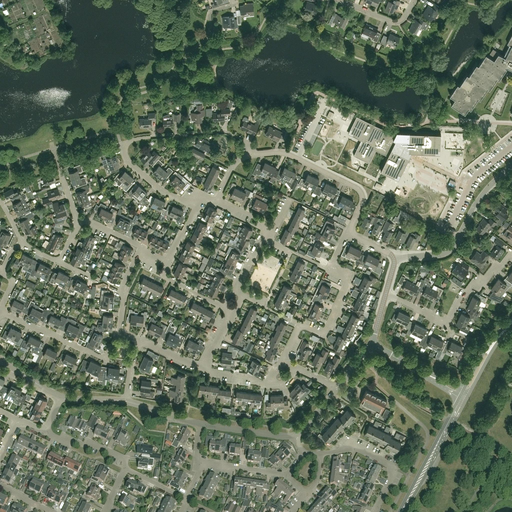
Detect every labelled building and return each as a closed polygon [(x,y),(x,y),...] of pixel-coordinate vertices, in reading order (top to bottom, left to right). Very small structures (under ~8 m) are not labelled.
[(389,1),(386,9),(393,12),(394,8),(397,9),(400,1),(397,0),(394,0),(393,2),(389,1)] [(315,4),(307,2),(304,11),(308,13),(309,11),(316,14),(318,6),(315,5),(315,4)] [(240,6),(241,16),(245,16),(244,14),(252,13),(252,9),(253,9),(253,3),(246,4),(246,5),(240,6)] [(428,6),(423,15),(433,21),(436,16),(436,17),(441,8),(434,4),(432,8),(428,6)] [(331,25),(333,21),(341,25),(343,21),(346,23),(349,18),(346,16),(345,18),(334,12),(330,19),(328,24),(331,25)] [(238,27),(237,22),(233,22),(233,16),(222,17),(223,27),(230,26),(231,28),(238,27)] [(426,22),(420,18),(418,21),(414,19),(412,25),(409,30),(416,34),(420,28),(422,29),(425,24),(427,26),(428,23),(426,22)] [(366,24),(363,33),(373,38),(373,40),(377,42),(380,35),(376,33),(378,29),(366,24)] [(384,35),(380,43),(386,46),(387,43),(396,47),(400,38),(390,33),(389,37),(384,35)] [(500,54),(493,49),(489,56),(486,54),(479,65),(476,64),(469,75),(467,74),(460,85),(458,84),(450,96),(455,99),(451,104),(465,113),(468,108),(471,109),(478,98),(480,99),(487,88),(489,89),(497,78),(499,79),(507,68),(506,68),(507,67),(511,69),(511,112),(511,115),(511,34),(507,44),(509,45),(504,56),(500,54)] [(204,109),(202,110),(202,104),(197,105),(197,108),(196,108),(195,110),(195,112),(191,113),(192,120),(195,120),(195,122),(202,122),(201,116),(204,115),(204,109)] [(213,114),(213,120),(220,120),(225,120),(224,115),(230,115),(230,109),(224,109),(224,112),(212,113),(212,108),(206,108),(206,116),(212,115),(212,114),(213,114)] [(149,118),(143,118),(139,119),(140,127),(147,127),(152,127),(151,120),(155,120),(154,113),(148,113),(149,118)] [(321,124),(328,126),(332,115),(324,113),(321,124)] [(164,119),(163,120),(164,126),(173,125),(173,120),(180,120),(180,114),(172,114),(172,116),(169,117),(169,114),(163,116),(164,119)] [(381,171),(394,177),(396,173),(400,175),(409,157),(407,156),(408,154),(409,152),(411,152),(435,154),(435,149),(438,149),(440,149),(441,134),(397,132),(395,135),(356,116),(350,129),(352,130),(354,131),(352,136),(361,140),(363,141),(362,143),(361,145),(359,144),(353,155),(369,163),(375,150),(388,156),(381,171)] [(254,125),(248,122),(249,120),(249,119),(245,117),(244,117),(243,119),(243,120),(244,121),(241,128),(248,131),(247,132),(254,135),(259,125),(255,123),(254,125)] [(282,132),(269,126),(265,134),(274,139),(278,141),(280,138),(283,139),(286,131),(283,130),(282,132)] [(203,139),(199,148),(211,154),(215,145),(203,139)] [(206,154),(196,149),(193,148),(190,154),(202,161),(206,154)] [(153,164),(156,161),(160,156),(154,151),(151,154),(148,150),(145,153),(146,154),(141,160),(147,165),(150,162),(153,164)] [(102,159),(103,165),(108,163),(117,160),(116,155),(109,157),(108,153),(102,155),(104,159),(102,159)] [(153,172),(157,176),(163,169),(161,166),(163,163),(158,159),(154,164),(157,167),(153,172)] [(108,163),(103,165),(105,168),(106,168),(108,174),(115,171),(114,168),(120,166),(117,160),(108,163)] [(265,177),(266,173),(271,165),(265,162),(263,167),(261,166),(260,168),(259,167),(258,170),(255,169),(253,174),(255,175),(256,173),(259,175),(259,174),(265,177)] [(78,172),(80,172),(83,171),(81,164),(74,167),(75,170),(69,173),(71,178),(79,175),(78,172)] [(279,171),(275,169),(276,168),(271,165),(266,173),(272,176),(269,181),(273,183),(275,178),(276,176),(279,171)] [(207,169),(218,174),(220,169),(213,166),(212,169),(208,167),(207,169)] [(165,171),(163,169),(157,176),(161,180),(166,175),(168,177),(173,171),(169,167),(168,167),(165,171)] [(279,171),(276,176),(275,178),(281,181),(282,182),(283,183),(286,178),(286,179),(290,170),(284,167),(282,173),(279,171)] [(216,179),(218,174),(207,169),(206,171),(210,173),(208,175),(216,179)] [(119,186),(123,182),(129,174),(125,170),(121,176),(118,174),(113,179),(117,183),(119,186)] [(296,173),(290,170),(286,179),(287,179),(287,181),(287,182),(287,183),(288,184),(289,185),(290,185),(291,185),(290,187),(294,189),(298,180),(295,179),(296,177),(294,177),(296,173)] [(175,186),(181,179),(178,177),(179,175),(175,171),(171,176),(174,178),(170,182),(175,186)] [(41,185),(43,191),(51,188),(50,184),(55,182),(53,174),(43,178),(45,184),(41,185)] [(129,174),(123,182),(119,186),(120,185),(124,188),(124,189),(126,191),(131,185),(129,183),(133,178),(129,174)] [(305,180),(301,178),(298,185),(308,189),(314,177),(308,174),(305,180)] [(87,183),(86,179),(85,177),(81,178),(79,175),(71,178),(73,184),(79,182),(80,186),(87,183)] [(208,175),(207,178),(204,177),(203,179),(213,184),(216,179),(208,175)] [(308,189),(310,185),(313,187),(311,190),(314,191),(313,193),(316,194),(320,187),(316,186),(319,180),(314,177),(308,189)] [(183,181),(181,179),(175,186),(179,190),(183,186),(186,189),(191,183),(185,179),(183,181)] [(211,189),(213,184),(203,179),(202,181),(205,182),(204,185),(211,189)] [(230,196),(236,199),(240,190),(235,187),(236,184),(233,183),(230,188),(233,190),(230,196)] [(322,191),(328,194),(332,186),(326,183),(323,189),(320,187),(316,194),(320,196),(322,191)] [(89,191),(88,185),(81,187),(82,191),(76,193),(78,199),(88,196),(86,192),(89,191)] [(132,197),(134,194),(137,196),(143,189),(139,185),(134,190),(132,188),(127,193),(132,197)] [(334,203),(336,199),(338,196),(334,195),(337,189),(332,186),(328,194),(333,197),(331,201),(334,203)] [(21,195),(19,192),(18,190),(14,192),(12,188),(4,193),(7,198),(10,197),(12,200),(21,195)] [(43,200),(44,205),(52,203),(51,200),(60,197),(58,189),(52,191),(48,192),(50,198),(43,200)] [(147,202),(145,200),(147,198),(145,195),(147,193),(143,189),(137,196),(139,198),(137,200),(142,204),(139,208),(141,210),(145,205),(146,203),(147,202)] [(240,190),(236,199),(242,201),(245,195),(248,197),(251,191),(245,189),(244,192),(240,190)] [(258,209),(262,201),(263,197),(255,193),(256,190),(254,189),(250,198),(251,199),(253,200),(252,201),(254,202),(252,206),(258,209)] [(491,193),(489,197),(491,198),(489,201),(496,205),(500,198),(491,193)] [(24,199),(26,198),(24,194),(17,198),(19,201),(13,205),(15,209),(23,205),(27,203),(24,199)] [(86,207),(87,210),(87,211),(87,212),(88,213),(92,208),(92,207),(91,205),(93,205),(96,202),(95,200),(94,198),(91,199),(90,195),(88,196),(78,199),(80,205),(86,203),(87,207),(86,207)] [(339,208),(340,205),(344,207),(348,198),(342,196),(340,201),(336,199),(334,203),(333,205),(339,208)] [(160,199),(155,197),(151,205),(156,208),(160,199)] [(265,202),(262,201),(263,198),(263,197),(262,201),(258,209),(263,212),(265,208),(266,209),(267,206),(270,208),(272,202),(267,199),(265,202)] [(355,205),(352,203),(353,201),(348,198),(344,207),(346,208),(345,211),(348,212),(347,212),(351,214),(355,205)] [(164,215),(166,210),(166,209),(162,208),(165,202),(160,199),(156,208),(162,211),(161,213),(164,215)] [(55,209),(56,213),(67,209),(65,204),(63,204),(59,205),(58,202),(49,205),(50,208),(53,207),(53,209),(55,209)] [(29,208),(27,203),(23,205),(15,209),(18,214),(24,211),(25,214),(31,211),(29,208)] [(107,210),(105,209),(106,206),(103,204),(101,203),(97,210),(100,211),(98,215),(103,218),(107,210)] [(500,218),(499,219),(497,222),(501,225),(502,223),(501,223),(508,215),(505,212),(507,209),(499,203),(495,209),(498,211),(496,215),(500,218)] [(169,219),(171,215),(174,217),(178,208),(173,205),(170,212),(166,210),(164,215),(163,216),(167,218),(169,219)] [(205,211),(206,212),(214,216),(216,213),(220,215),(223,210),(218,207),(216,210),(209,206),(207,210),(206,209),(206,210),(205,210),(205,211)] [(303,213),(305,210),(301,208),(299,207),(296,213),(303,216),(305,214),(303,213)] [(107,210),(103,218),(109,221),(111,216),(114,217),(117,211),(112,208),(110,212),(107,210)] [(122,209),(120,208),(117,213),(120,215),(119,216),(120,217),(117,225),(122,227),(127,216),(120,213),(122,209)] [(178,208),(174,217),(179,219),(177,223),(181,225),(184,219),(180,217),(183,210),(178,208)] [(55,224),(55,226),(62,227),(63,223),(62,218),(67,216),(67,215),(69,215),(67,209),(56,213),(57,217),(53,218),(55,224)] [(23,228),(31,224),(29,221),(32,219),(31,217),(34,216),(32,212),(22,217),(24,220),(20,222),(23,228)] [(209,220),(208,223),(213,225),(214,223),(212,221),(213,218),(218,220),(219,218),(214,216),(206,212),(205,215),(204,214),(203,216),(202,215),(202,217),(204,217),(209,220)] [(302,219),(303,216),(296,213),(293,219),(299,221),(301,218),(302,219)] [(133,219),(127,216),(122,227),(126,229),(130,222),(131,222),(132,221),(135,222),(138,217),(135,215),(133,219)] [(370,221),(372,223),(375,217),(370,215),(369,218),(365,217),(361,225),(367,228),(370,221)] [(380,220),(381,219),(376,216),(375,217),(372,223),(375,224),(372,231),(378,233),(383,221),(380,220)] [(325,230),(333,234),(335,228),(333,227),(334,226),(331,225),(332,224),(333,224),(334,221),(328,218),(326,221),(329,222),(325,230)] [(476,229),(483,234),(491,224),(494,226),(496,223),(490,218),(488,222),(483,218),(480,223),(481,223),(476,229)] [(293,219),(291,224),(298,228),(299,225),(298,225),(299,221),(293,219)] [(137,238),(138,236),(142,228),(139,227),(141,222),(136,220),(134,225),(136,226),(133,234),(136,235),(135,236),(137,237),(136,237),(137,238)] [(382,238),(388,241),(392,232),(389,230),(393,224),(387,221),(383,230),(385,232),(382,238)] [(213,225),(208,223),(206,225),(199,222),(198,225),(196,224),(196,226),(195,225),(195,227),(196,227),(205,231),(207,232),(208,229),(211,230),(213,225)] [(32,227),(31,224),(23,228),(26,234),(28,233),(29,235),(38,231),(35,226),(32,227)] [(147,233),(150,234),(152,229),(149,227),(148,231),(144,229),(147,225),(144,224),(142,228),(138,236),(141,238),(141,239),(142,240),(143,241),(144,239),(147,233)] [(292,232),(294,233),(295,230),(297,230),(298,228),(291,224),(288,230),(292,232)] [(0,225),(0,235),(9,240),(11,235),(5,232),(6,228),(0,225)] [(238,228),(250,234),(252,229),(243,225),(242,228),(239,226),(238,228)] [(62,227),(55,226),(54,229),(53,228),(51,234),(53,235),(51,238),(60,243),(63,237),(57,234),(59,230),(62,231),(62,227)] [(503,234),(511,240),(511,228),(509,226),(503,234)] [(192,232),(194,233),(202,237),(203,234),(208,236),(210,237),(211,235),(209,234),(207,232),(205,231),(196,227),(195,230),(194,230),(193,231),(192,232)] [(240,232),(239,235),(249,240),(248,239),(250,234),(238,228),(237,230),(240,232)] [(407,236),(409,230),(406,229),(404,228),(403,231),(399,230),(395,238),(401,241),(404,234),(407,236)] [(157,231),(152,229),(150,234),(152,235),(149,243),(152,244),(151,245),(152,246),(153,247),(154,245),(158,237),(155,236),(157,231)] [(290,235),(292,232),(288,230),(286,229),(283,235),(291,238),(292,236),(290,235)] [(333,234),(325,230),(322,235),(317,232),(315,236),(316,236),(322,239),(324,236),(330,239),(333,234)] [(87,233),(85,238),(93,242),(95,240),(98,241),(101,237),(95,234),(94,237),(87,233)] [(160,233),(158,237),(154,245),(157,247),(157,248),(158,249),(159,250),(160,248),(163,240),(160,238),(163,234),(160,233)] [(206,239),(202,237),(194,233),(192,236),(191,235),(191,236),(190,236),(189,237),(191,238),(199,242),(201,239),(205,241),(206,239)] [(406,244),(412,246),(415,240),(418,242),(421,235),(415,233),(414,237),(410,235),(406,244)] [(239,238),(238,241),(247,245),(249,240),(239,235),(237,234),(236,236),(239,238)] [(9,240),(0,235),(0,241),(6,245),(9,240)] [(166,235),(163,240),(160,248),(163,249),(162,251),(163,251),(163,252),(164,252),(165,251),(169,243),(171,245),(174,239),(171,238),(169,242),(166,241),(168,236),(166,235)] [(289,241),(291,238),(283,235),(280,241),(286,244),(288,240),(289,241)] [(315,244),(314,246),(322,251),(325,246),(320,243),(322,239),(316,236),(313,242),(315,244)] [(57,249),(60,243),(51,238),(49,242),(46,240),(45,242),(44,242),(43,245),(54,251),(56,248),(57,249)] [(85,247),(90,250),(92,251),(93,250),(92,248),(95,243),(93,242),(85,238),(84,239),(83,239),(82,241),(82,242),(83,242),(82,243),(86,245),(85,247)] [(497,245),(491,253),(498,258),(504,250),(500,248),(501,247),(504,243),(497,238),(494,241),(498,245),(497,246),(497,245)] [(116,248),(121,250),(129,254),(131,251),(132,252),(132,251),(133,251),(133,250),(132,249),(124,245),(126,243),(120,240),(119,243),(124,245),(122,248),(118,246),(116,248)] [(183,246),(185,247),(193,251),(194,248),(199,250),(200,247),(195,245),(196,245),(187,241),(186,244),(185,244),(184,245),(183,246)] [(245,250),(247,245),(238,241),(237,243),(234,242),(233,244),(229,242),(228,244),(237,249),(238,246),(245,250)] [(237,249),(228,244),(226,248),(230,249),(229,251),(231,252),(230,255),(238,258),(240,254),(237,252),(238,249),(237,249)] [(322,251),(314,246),(311,245),(308,250),(320,256),(322,251)] [(350,259),(351,256),(356,248),(350,245),(347,251),(344,250),(341,255),(344,256),(344,257),(344,256),(350,259)] [(92,251),(90,250),(85,247),(83,250),(78,247),(76,252),(84,256),(87,257),(89,253),(91,254),(92,251)] [(197,253),(193,251),(185,247),(183,250),(182,249),(181,250),(180,251),(182,252),(190,256),(192,253),(196,255),(197,253)] [(361,251),(356,248),(351,256),(350,259),(351,258),(356,261),(356,262),(359,264),(362,258),(363,254),(360,253),(361,251)] [(131,255),(129,254),(121,250),(119,253),(115,251),(112,256),(118,259),(119,256),(126,260),(128,257),(129,257),(130,256),(131,255)] [(470,260),(480,267),(484,261),(485,262),(490,255),(483,251),(481,255),(476,252),(470,260)] [(84,256),(76,252),(73,257),(85,263),(86,261),(83,259),(84,256)] [(178,256),(178,257),(179,258),(187,262),(189,258),(194,261),(195,258),(190,256),(182,252),(181,255),(179,255),(179,256),(178,256)] [(21,263),(24,265),(28,256),(23,253),(22,254),(19,253),(14,264),(19,267),(21,263)] [(237,261),(238,258),(230,255),(227,253),(225,258),(227,259),(236,263),(237,261)] [(366,264),(369,265),(374,257),(368,254),(365,260),(362,258),(359,264),(358,265),(362,267),(363,264),(365,265),(366,264)] [(28,256),(24,265),(27,266),(25,269),(27,270),(27,271),(26,273),(30,275),(30,274),(31,273),(34,267),(30,265),(33,258),(28,256)] [(84,265),(85,263),(73,257),(71,262),(80,266),(81,263),(84,265)] [(382,269),(379,267),(376,266),(379,259),(374,257),(369,265),(373,267),(372,268),(374,270),(373,271),(380,274),(382,269)] [(235,265),(236,263),(227,259),(225,264),(234,269),(236,265),(235,265)] [(301,269),(303,270),(304,267),(303,267),(304,263),(298,261),(296,266),(301,269)] [(108,265),(113,267),(121,271),(122,268),(124,269),(124,267),(125,268),(125,266),(124,266),(116,262),(114,265),(109,263),(108,265)] [(177,268),(185,272),(186,269),(191,271),(192,268),(187,266),(179,262),(178,265),(177,265),(176,266),(175,267),(177,268)] [(40,276),(42,274),(45,266),(40,263),(37,269),(34,267),(31,273),(30,274),(34,276),(34,275),(40,278),(40,276)] [(216,269),(219,271),(228,275),(229,274),(229,273),(231,273),(231,272),(232,273),(234,269),(225,264),(223,263),(221,268),(220,269),(217,267),(216,269)] [(462,280),(467,273),(468,271),(467,270),(469,267),(464,264),(462,266),(458,264),(452,271),(459,276),(458,277),(462,280)] [(45,266),(42,274),(40,276),(43,278),(48,281),(51,275),(48,274),(51,268),(45,266)] [(291,270),(290,271),(300,276),(301,273),(300,272),(301,269),(296,266),(293,271),(291,270)] [(106,270),(110,273),(118,276),(120,273),(121,274),(122,273),(123,272),(121,271),(113,267),(111,270),(107,268),(106,270)] [(215,274),(213,277),(222,281),(225,277),(218,273),(219,271),(216,269),(211,267),(210,270),(213,271),(212,273),(215,274)] [(189,274),(185,272),(177,268),(175,271),(174,270),(173,271),(172,272),(174,273),(181,277),(180,279),(185,282),(187,279),(182,277),(184,274),(188,276),(189,274)] [(60,282),(64,273),(59,271),(58,272),(54,270),(52,275),(53,276),(50,281),(55,284),(57,281),(60,282)] [(300,276),(290,271),(290,272),(292,273),(290,278),(296,281),(297,278),(299,278),(300,276)] [(67,290),(70,284),(72,279),(68,277),(69,276),(64,273),(60,282),(58,285),(63,287),(63,288),(67,290)] [(120,277),(118,276),(110,273),(109,276),(104,273),(102,278),(107,281),(108,278),(116,282),(117,279),(118,279),(119,278),(120,277)] [(314,286),(316,283),(314,282),(318,275),(316,274),(310,284),(314,286)] [(361,280),(360,282),(368,286),(371,281),(374,282),(376,278),(370,275),(368,278),(365,276),(362,280),(361,280)] [(213,277),(211,276),(210,278),(212,279),(211,282),(220,286),(222,281),(213,277)] [(408,292),(412,283),(404,279),(405,278),(402,276),(398,283),(404,286),(402,290),(408,292)] [(140,292),(142,293),(149,280),(144,277),(140,285),(143,286),(141,290),(140,292)] [(73,292),(74,291),(75,288),(78,290),(82,281),(77,279),(74,285),(72,284),(68,291),(71,292),(71,291),(73,292)] [(317,288),(328,293),(331,288),(325,285),(327,282),(321,279),(317,288)] [(421,279),(420,282),(418,281),(416,285),(412,283),(408,292),(414,295),(417,290),(420,291),(422,288),(425,281),(421,279)] [(511,284),(511,283),(509,281),(506,280),(504,283),(499,279),(495,284),(505,292),(509,287),(510,287),(511,284)] [(144,294),(145,291),(147,288),(150,289),(153,282),(149,280),(142,293),(144,294)] [(87,296),(89,292),(87,290),(87,289),(87,287),(86,287),(87,284),(82,281),(78,290),(83,292),(83,293),(83,295),(87,296)] [(425,281),(422,288),(425,289),(422,295),(428,298),(432,289),(429,287),(431,284),(428,283),(425,281)] [(153,295),(158,285),(153,282),(150,289),(153,291),(150,297),(152,298),(153,295)] [(217,291),(220,286),(211,282),(210,285),(207,283),(206,286),(209,287),(217,291)] [(366,291),(368,286),(360,282),(359,284),(360,285),(359,288),(362,290),(362,289),(366,291)] [(491,289),(497,293),(494,296),(501,301),(503,298),(502,297),(505,292),(495,284),(491,289)] [(153,295),(155,296),(157,293),(160,294),(163,287),(158,285),(153,295)] [(282,290),(292,295),(293,293),(290,291),(291,288),(284,285),(282,290)] [(215,296),(217,291),(209,287),(207,290),(205,288),(204,290),(206,292),(215,296)] [(440,297),(443,290),(437,287),(436,290),(432,289),(428,298),(434,301),(436,295),(440,297)] [(316,291),(313,297),(316,298),(319,300),(321,296),(325,298),(328,293),(317,288),(316,291)] [(11,295),(14,297),(17,292),(18,292),(19,290),(16,289),(15,291),(14,290),(11,295)] [(104,300),(108,300),(113,301),(114,295),(107,294),(108,290),(102,289),(101,296),(104,296),(104,300)] [(169,301),(171,302),(173,298),(176,291),(171,289),(168,296),(171,298),(169,301)] [(369,293),(366,291),(362,289),(362,290),(360,293),(359,292),(358,294),(368,299),(371,294),(369,293)] [(282,290),(279,295),(287,298),(288,295),(291,297),(292,296),(292,295),(282,290)] [(174,303),(176,304),(181,294),(176,291),(173,298),(176,300),(174,303)] [(181,307),(183,303),(186,296),(181,294),(176,304),(181,307)] [(358,297),(357,300),(364,304),(366,305),(368,299),(358,294),(357,296),(358,297)] [(11,307),(16,309),(21,299),(22,296),(19,295),(16,300),(14,299),(11,307)] [(288,305),(289,303),(285,301),(287,298),(279,295),(277,299),(279,300),(288,305)] [(482,307),(484,302),(486,298),(480,295),(478,299),(473,296),(470,301),(480,306),(482,307)] [(313,301),(310,307),(321,312),(324,307),(320,305),(322,301),(319,300),(316,298),(313,297),(311,301),(313,301)] [(26,301),(21,299),(16,309),(21,312),(24,305),(26,307),(29,301),(26,300),(26,301)] [(274,308),(280,311),(283,305),(287,307),(288,305),(279,300),(277,299),(274,304),(276,305),(274,308)] [(28,316),(34,318),(39,307),(39,306),(34,304),(35,302),(31,300),(28,308),(31,310),(28,316)] [(113,301),(108,300),(104,300),(103,303),(100,303),(100,308),(106,309),(106,306),(113,307),(113,301)] [(364,304),(357,300),(355,304),(353,304),(352,306),(354,307),(357,308),(356,311),(357,312),(362,315),(364,310),(367,305),(366,305),(364,304)] [(466,310),(469,312),(471,313),(475,315),(478,316),(480,312),(478,311),(480,306),(470,301),(466,310)] [(193,315),(198,304),(193,302),(190,309),(193,311),(191,314),(193,315)] [(197,312),(200,314),(203,307),(198,304),(193,315),(195,316),(197,312)] [(44,310),(39,307),(34,318),(39,321),(42,315),(45,316),(46,316),(48,310),(45,308),(44,310)] [(203,320),(208,309),(203,307),(200,314),(203,315),(201,319),(203,320)] [(248,313),(255,316),(257,314),(255,313),(257,310),(251,307),(248,313)] [(318,317),(321,312),(310,307),(308,312),(310,313),(308,317),(313,319),(315,315),(318,317)] [(104,314),(103,320),(113,321),(113,316),(109,315),(109,311),(100,309),(100,311),(96,310),(95,313),(100,314),(104,314)] [(136,324),(138,315),(134,315),(135,311),(132,311),(132,309),(129,309),(128,316),(131,317),(130,323),(136,324)] [(205,321),(205,320),(208,321),(213,311),(208,309),(203,320),(205,321)] [(52,325),(56,317),(52,315),(54,312),(49,310),(48,310),(46,316),(49,318),(48,319),(49,319),(47,323),(52,325)] [(149,314),(147,314),(147,312),(144,311),(144,312),(142,312),(141,316),(138,315),(136,324),(142,325),(143,319),(146,319),(147,317),(148,317),(149,314)] [(400,322),(404,314),(399,311),(397,315),(395,314),(391,321),(396,323),(397,320),(400,322)] [(359,318),(362,320),(364,316),(362,315),(357,312),(356,315),(352,314),(350,318),(349,317),(348,319),(356,323),(359,318)] [(471,313),(469,312),(467,315),(462,313),(459,318),(468,322),(469,320),(471,321),(472,318),(473,319),(475,315),(471,313)] [(245,319),(251,321),(253,318),(254,319),(255,316),(248,313),(245,319)] [(408,329),(409,328),(412,322),(409,321),(410,317),(404,314),(400,322),(406,325),(405,327),(408,329)] [(67,318),(62,316),(60,319),(56,317),(52,325),(57,328),(59,324),(60,325),(61,323),(64,325),(64,324),(67,318)] [(65,332),(70,334),(74,325),(76,322),(67,317),(67,318),(64,324),(68,326),(65,332)] [(154,333),(157,325),(154,324),(156,321),(154,319),(154,318),(151,317),(148,324),(151,325),(148,331),(154,333)] [(466,325),(468,322),(459,318),(456,324),(462,326),(460,330),(468,334),(470,327),(466,325)] [(243,324),(250,328),(251,325),(250,325),(251,321),(245,319),(243,324)] [(348,322),(347,325),(354,329),(355,330),(356,330),(359,325),(356,323),(348,319),(347,321),(348,322)] [(98,328),(101,330),(106,330),(107,326),(112,327),(113,321),(103,320),(103,322),(99,322),(98,328)] [(166,342),(171,344),(175,335),(173,334),(174,333),(172,326),(171,325),(172,323),(170,322),(165,334),(168,336),(166,342)] [(277,327),(284,330),(287,325),(281,322),(280,325),(278,324),(277,327)] [(77,327),(74,325),(70,334),(75,337),(78,330),(82,332),(85,326),(81,324),(79,323),(77,327)] [(167,326),(165,325),(162,323),(160,327),(157,325),(154,333),(154,334),(154,335),(155,336),(156,336),(157,337),(158,337),(159,336),(162,331),(164,332),(167,326)] [(244,332),(245,333),(247,330),(249,330),(250,328),(243,324),(240,330),(244,332)] [(410,336),(411,333),(416,335),(421,327),(415,324),(413,330),(409,328),(408,329),(406,334),(410,336)] [(342,330),(351,334),(353,335),(355,330),(354,329),(347,325),(345,329),(343,328),(342,330)] [(94,332),(92,337),(101,341),(103,336),(99,334),(101,330),(98,328),(94,326),(92,330),(94,332)] [(13,338),(16,330),(11,327),(9,332),(6,330),(2,337),(6,339),(7,338),(11,341),(13,338)] [(281,336),(284,330),(277,327),(276,329),(277,330),(275,333),(281,336)] [(421,327),(416,335),(422,338),(419,344),(423,346),(424,343),(425,340),(427,337),(424,335),(426,329),(421,327)] [(240,330),(238,329),(235,335),(242,338),(243,336),(242,335),(244,332),(240,330)] [(13,338),(11,341),(16,343),(16,344),(20,346),(23,339),(20,337),(22,333),(16,330),(13,338)] [(346,338),(348,339),(348,340),(350,341),(353,335),(351,334),(342,330),(341,332),(343,333),(342,336),(341,336),(346,338)] [(185,348),(190,350),(194,341),(189,339),(191,334),(189,333),(185,340),(188,341),(185,348)] [(281,336),(275,333),(274,336),(272,336),(271,338),(279,342),(281,336)] [(180,338),(175,335),(171,344),(176,347),(179,341),(182,342),(185,337),(181,335),(180,338)] [(242,338),(235,335),(232,341),(238,343),(240,340),(241,341),(242,338)] [(346,338),(341,336),(342,336),(339,335),(337,338),(336,337),(334,339),(343,344),(345,345),(348,339),(346,338)] [(32,346),(36,338),(30,336),(27,341),(24,340),(21,346),(27,349),(29,345),(32,346)] [(101,341),(92,337),(91,336),(86,346),(94,349),(95,346),(98,347),(101,341)] [(427,344),(433,347),(437,339),(431,336),(429,342),(425,340),(424,343),(423,346),(422,347),(425,349),(427,344)] [(39,355),(42,348),(38,347),(41,341),(36,338),(32,346),(35,348),(33,352),(39,355)] [(279,342),(271,338),(270,341),(271,341),(270,345),(271,346),(276,348),(277,348),(276,347),(279,342)] [(343,344),(334,339),(333,342),(335,342),(333,347),(337,348),(335,352),(342,355),(344,350),(341,349),(343,344)] [(440,355),(442,352),(443,349),(440,348),(443,342),(437,339),(433,347),(439,350),(437,353),(440,355)] [(197,343),(194,341),(190,350),(195,353),(197,348),(202,351),(204,346),(202,345),(204,341),(201,340),(200,341),(198,340),(197,343)] [(302,352),(300,356),(305,359),(310,349),(307,348),(309,343),(304,341),(299,351),(302,352)] [(250,352),(254,344),(250,342),(245,350),(250,352)] [(452,342),(449,347),(446,345),(443,349),(442,352),(446,354),(447,350),(452,353),(457,344),(452,342)] [(465,353),(460,351),(462,347),(457,344),(452,353),(458,355),(457,358),(461,361),(465,353)] [(267,351),(274,354),(277,348),(276,348),(271,346),(270,345),(271,346),(270,349),(269,348),(267,351)] [(47,347),(43,355),(48,358),(52,350),(47,347)] [(323,349),(322,351),(321,355),(317,353),(312,362),(318,365),(320,361),(323,362),(327,354),(328,352),(323,349)] [(52,350),(48,358),(53,360),(57,352),(52,350)] [(227,352),(223,352),(222,358),(231,359),(232,356),(236,356),(236,351),(228,350),(227,352)] [(274,354),(267,351),(266,353),(267,354),(266,357),(271,360),(274,354)] [(64,365),(65,362),(68,364),(72,356),(66,353),(64,359),(61,358),(58,364),(61,365),(61,364),(64,365)] [(154,366),(151,365),(154,359),(157,360),(159,356),(153,353),(151,358),(145,355),(142,361),(154,366)] [(72,356),(68,364),(73,366),(71,370),(74,371),(77,365),(74,364),(77,358),(72,356)] [(329,361),(324,370),(330,373),(333,366),(336,367),(340,359),(335,356),(332,362),(329,361)] [(230,365),(231,359),(222,358),(222,359),(220,359),(220,362),(221,362),(221,364),(227,365),(227,368),(234,369),(235,366),(230,365)] [(262,360),(257,358),(255,361),(253,360),(250,365),(259,369),(260,367),(263,368),(264,365),(260,363),(262,360)] [(80,370),(85,372),(87,369),(91,372),(96,363),(91,361),(88,367),(83,365),(80,370)] [(154,366),(142,361),(140,366),(146,368),(145,371),(150,374),(154,366)] [(90,374),(98,377),(97,380),(102,381),(104,373),(101,372),(99,371),(101,366),(96,363),(91,372),(90,374)] [(112,380),(113,377),(114,368),(114,367),(114,366),(110,365),(109,366),(109,367),(108,372),(107,372),(107,373),(104,373),(102,381),(104,381),(105,379),(107,379),(109,380),(112,380)] [(258,377),(259,375),(260,372),(258,371),(259,369),(250,365),(248,370),(255,373),(254,375),(258,377)] [(120,368),(114,368),(113,377),(119,378),(118,382),(122,383),(123,376),(119,375),(120,368)] [(141,386),(151,387),(151,381),(158,382),(158,379),(149,378),(149,381),(142,380),(141,386)] [(184,382),(171,380),(171,383),(177,384),(176,387),(183,388),(184,382)] [(294,388),(301,394),(304,392),(306,394),(310,390),(305,385),(303,387),(298,383),(297,384),(296,384),(294,386),(295,387),(294,388)] [(199,384),(197,397),(201,398),(201,392),(205,392),(206,385),(199,384)] [(9,391),(6,390),(5,389),(3,393),(1,396),(5,398),(6,397),(8,399),(10,395),(12,396),(17,387),(12,385),(9,391)] [(151,387),(141,386),(140,392),(147,393),(146,396),(153,397),(154,391),(150,391),(151,387)] [(218,387),(212,386),(210,399),(213,399),(214,393),(217,394),(218,389),(218,387)] [(22,390),(17,387),(12,396),(15,397),(13,401),(21,405),(26,395),(20,393),(22,390)] [(291,400),(292,401),(291,401),(294,404),(295,403),(297,405),(301,400),(298,398),(301,394),(294,388),(289,393),(294,397),(291,400)] [(226,403),(226,397),(230,398),(231,391),(224,390),(222,403),(226,403)] [(375,412),(375,413),(378,414),(379,411),(381,412),(387,400),(366,390),(360,402),(362,402),(361,405),(375,412)] [(245,400),(248,400),(249,393),(243,392),(241,405),(244,406),(245,400)] [(182,395),(169,393),(169,396),(175,397),(174,400),(182,401),(182,395)] [(262,395),(255,394),(254,407),(257,408),(257,404),(261,405),(262,395)] [(266,400),(267,409),(274,409),(274,406),(278,406),(277,395),(270,396),(271,399),(266,400)] [(288,408),(288,401),(288,398),(284,398),(283,395),(277,395),(278,406),(278,409),(282,409),(288,408)] [(37,401),(45,405),(47,400),(39,396),(37,401)] [(35,406),(42,410),(45,405),(37,401),(35,406)] [(42,410),(35,406),(32,411),(40,415),(42,410)] [(343,414),(352,422),(353,420),(352,419),(354,416),(347,409),(344,412),(342,410),(341,412),(343,414)] [(382,417),(386,419),(390,411),(386,409),(382,417)] [(32,411),(30,416),(38,420),(40,415),(32,411)] [(351,423),(352,422),(343,414),(339,418),(339,419),(345,424),(347,425),(349,422),(351,423)] [(75,431),(75,430),(79,422),(73,420),(74,418),(70,417),(66,424),(70,426),(69,428),(75,431)] [(334,422),(343,430),(344,428),(342,427),(345,424),(339,419),(339,418),(338,417),(334,422)] [(79,421),(79,422),(75,430),(81,433),(82,430),(85,432),(88,427),(84,425),(85,424),(79,421)] [(343,430),(334,422),(330,426),(337,433),(340,430),(342,431),(343,430)] [(119,425),(115,434),(118,435),(115,442),(125,447),(128,441),(124,439),(126,434),(121,431),(123,427),(119,425)] [(365,434),(366,434),(369,436),(368,437),(369,438),(375,427),(369,425),(365,434)] [(181,432),(179,436),(187,440),(191,434),(186,432),(187,428),(187,427),(181,426),(179,431),(181,432)] [(337,433),(330,426),(326,431),(335,439),(336,437),(338,434),(337,433)] [(94,435),(100,438),(104,430),(98,427),(96,432),(94,435)] [(376,439),(380,430),(375,427),(369,438),(371,439),(372,437),(376,439)] [(100,438),(106,441),(108,436),(111,437),(114,431),(109,429),(108,431),(104,430),(100,438)] [(380,430),(376,439),(380,441),(379,443),(380,443),(385,433),(380,430)] [(335,439),(326,431),(322,435),(319,433),(318,436),(323,441),(325,439),(329,442),(332,439),(334,440),(335,439)] [(390,437),(391,435),(385,433),(380,443),(382,444),(383,442),(386,444),(390,437)] [(27,450),(34,436),(33,436),(30,441),(26,439),(22,447),(27,450)] [(35,437),(34,436),(27,450),(32,452),(36,444),(32,442),(35,437)] [(184,446),(187,440),(179,436),(177,440),(175,439),(173,444),(178,446),(179,444),(184,446)] [(18,445),(22,447),(26,439),(22,437),(20,441),(17,439),(14,445),(17,446),(18,445)] [(396,440),(390,437),(386,444),(385,446),(389,448),(389,450),(390,451),(396,440)] [(209,452),(215,453),(216,443),(216,444),(217,440),(211,439),(212,438),(208,438),(207,444),(210,445),(209,452)] [(221,444),(216,444),(216,443),(215,453),(220,454),(221,446),(223,446),(222,448),(225,449),(227,440),(222,440),(221,444)] [(234,456),(236,446),(233,446),(233,441),(227,440),(225,449),(229,449),(230,449),(229,455),(230,455),(230,456),(231,457),(233,457),(234,457),(234,456)] [(401,442),(396,440),(390,451),(392,451),(393,450),(397,451),(401,442)] [(153,448),(143,446),(143,444),(143,443),(138,442),(137,443),(137,446),(137,447),(138,447),(137,454),(150,456),(150,459),(160,460),(161,456),(152,455),(153,448)] [(279,453),(287,459),(290,455),(288,452),(288,451),(290,448),(284,443),(279,448),(282,450),(279,453)] [(32,452),(37,455),(41,447),(36,444),(32,452)] [(245,449),(244,456),(248,457),(247,462),(254,463),(255,453),(252,453),(253,450),(249,450),(250,447),(246,446),(245,449)] [(41,447),(37,455),(42,457),(41,458),(44,460),(47,454),(44,453),(46,449),(41,447)] [(177,457),(185,461),(188,455),(177,449),(176,452),(179,453),(177,457)] [(262,454),(255,453),(254,463),(260,464),(261,459),(262,459),(265,459),(265,455),(266,451),(266,449),(262,449),(262,454)] [(282,464),(287,459),(279,453),(277,456),(274,453),(270,458),(271,459),(269,462),(273,466),(276,464),(277,464),(279,461),(282,464)] [(48,467),(50,468),(56,456),(51,454),(47,462),(50,463),(48,467)] [(10,461),(18,465),(21,460),(13,456),(10,461)] [(54,465),(57,466),(61,459),(56,456),(50,468),(52,469),(54,465)] [(185,461),(177,457),(174,461),(172,460),(170,465),(171,465),(175,468),(177,465),(182,467),(185,461)] [(66,461),(61,459),(57,466),(60,468),(58,472),(60,473),(61,471),(66,461)] [(61,471),(63,472),(65,468),(68,469),(72,462),(66,459),(66,461),(61,471)] [(138,468),(147,470),(148,467),(153,467),(154,460),(147,459),(146,463),(139,461),(138,468)] [(349,468),(350,468),(351,465),(340,464),(341,461),(334,460),(333,466),(349,468)] [(8,466),(16,470),(18,465),(10,461),(8,465),(8,466)] [(95,472),(98,473),(106,477),(109,472),(103,469),(104,465),(96,461),(95,465),(97,466),(95,472)] [(69,475),(70,476),(76,464),(72,462),(68,469),(70,471),(69,475)] [(373,462),(369,471),(378,476),(381,470),(378,468),(379,465),(373,462)] [(5,471),(13,475),(16,470),(8,466),(8,465),(6,464),(5,466),(7,467),(5,471)] [(81,466),(76,464),(70,476),(72,477),(74,473),(77,474),(81,466)] [(3,476),(11,480),(13,475),(5,471),(3,475),(3,476)] [(378,476),(369,471),(366,477),(375,482),(378,476)] [(3,476),(3,475),(1,473),(0,475),(2,477),(1,481),(9,485),(11,480),(3,476)] [(104,483),(106,477),(98,473),(95,479),(92,477),(91,480),(96,483),(97,480),(104,483)] [(176,479),(185,483),(188,477),(179,473),(176,479)] [(373,487),(375,482),(366,477),(364,476),(360,474),(359,477),(362,478),(362,479),(367,481),(365,484),(367,485),(373,487)] [(206,477),(205,479),(217,485),(219,482),(218,481),(219,479),(210,475),(208,478),(206,477)] [(36,479),(32,477),(30,476),(27,481),(32,483),(29,489),(34,492),(38,484),(36,482),(36,481),(36,479)] [(169,486),(178,490),(179,488),(183,489),(185,483),(176,479),(174,483),(172,481),(169,486)] [(217,485),(205,479),(204,482),(206,483),(204,486),(214,491),(215,488),(216,489),(217,485)] [(231,488),(231,490),(234,490),(233,492),(237,493),(237,487),(241,487),(241,480),(235,479),(235,482),(231,482),(231,488)] [(129,481),(126,488),(129,490),(129,491),(133,493),(134,490),(140,493),(144,486),(133,481),(133,483),(129,481)] [(250,489),(253,489),(254,482),(248,481),(246,494),(249,495),(250,489)] [(276,495),(285,485),(280,481),(275,487),(277,489),(274,493),(276,495)] [(90,491),(99,496),(102,492),(101,491),(100,490),(96,488),(97,485),(90,482),(88,487),(91,488),(90,491)] [(263,494),(264,491),(269,491),(270,487),(266,486),(267,484),(260,483),(258,496),(262,496),(262,493),(263,494)] [(45,487),(38,484),(34,492),(39,494),(42,489),(47,491),(49,486),(49,485),(47,484),(45,487)] [(285,485),(276,495),(278,497),(282,493),(284,495),(289,490),(285,485)] [(375,488),(373,487),(367,485),(365,491),(372,494),(375,488)] [(48,499),(54,502),(57,494),(54,493),(56,489),(49,486),(47,491),(48,492),(48,493),(50,495),(48,499)] [(214,491),(204,486),(203,489),(201,489),(200,491),(212,497),(214,493),(213,493),(214,491)] [(323,494),(329,499),(331,497),(333,498),(337,494),(332,489),(330,491),(327,489),(323,494)] [(289,490),(284,495),(287,497),(283,502),(285,504),(294,494),(289,490)] [(85,493),(82,499),(87,501),(88,502),(90,499),(95,501),(96,501),(97,501),(99,496),(90,491),(88,495),(85,493)] [(212,497),(200,491),(199,493),(200,494),(199,498),(208,502),(209,500),(210,500),(212,497)] [(365,491),(362,496),(359,495),(369,500),(372,494),(365,491)] [(60,496),(57,494),(54,502),(59,505),(61,500),(64,502),(67,495),(62,492),(60,496)] [(328,504),(327,502),(329,499),(323,494),(318,499),(320,500),(326,505),(327,506),(328,504)] [(352,502),(355,504),(361,507),(363,503),(366,505),(369,500),(359,495),(357,500),(354,499),(352,502)] [(0,501),(0,505),(1,506),(1,510),(5,511),(6,511),(9,507),(5,505),(8,499),(2,496),(0,501)] [(122,497),(119,504),(128,508),(130,504),(133,506),(136,499),(129,496),(127,499),(122,497)] [(88,502),(87,501),(82,499),(79,504),(78,504),(77,507),(86,511),(88,511),(91,508),(85,505),(87,501),(88,502)] [(163,504),(175,510),(176,508),(174,507),(176,504),(167,499),(165,502),(165,501),(163,504)] [(232,499),(228,499),(226,504),(228,505),(224,511),(232,511),(235,507),(229,504),(232,499)] [(316,504),(324,511),(326,509),(323,507),(326,505),(320,500),(316,504)]
